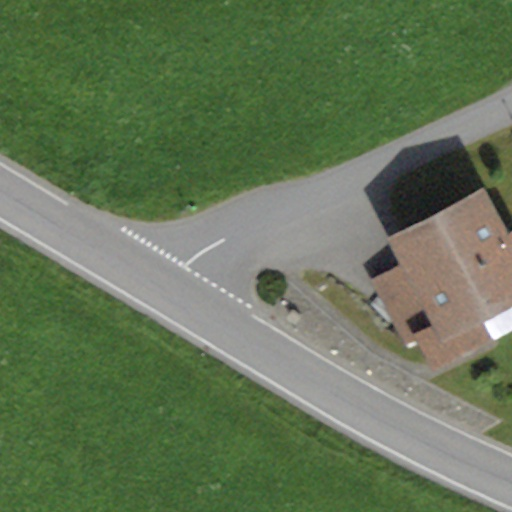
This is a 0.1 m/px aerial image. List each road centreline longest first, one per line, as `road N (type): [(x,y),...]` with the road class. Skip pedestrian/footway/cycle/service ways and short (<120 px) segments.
road 1 (tertiary): [(511,483),(433,451),(153,279)]
road 2 (residential): [(153,279),(511,104)]
road 3 (tertiary): [(153,279),(0,187)]
